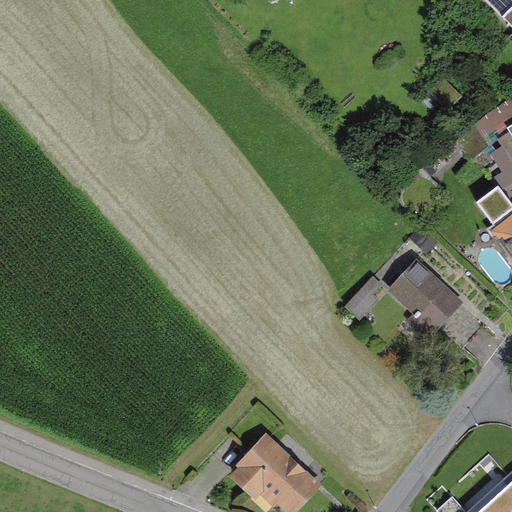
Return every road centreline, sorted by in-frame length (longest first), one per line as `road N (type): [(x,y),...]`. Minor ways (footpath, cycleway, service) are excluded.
road 1 (unclassified): [(169,511),(0,440)]
road 2 (residential): [(385,511),(478,382)]
